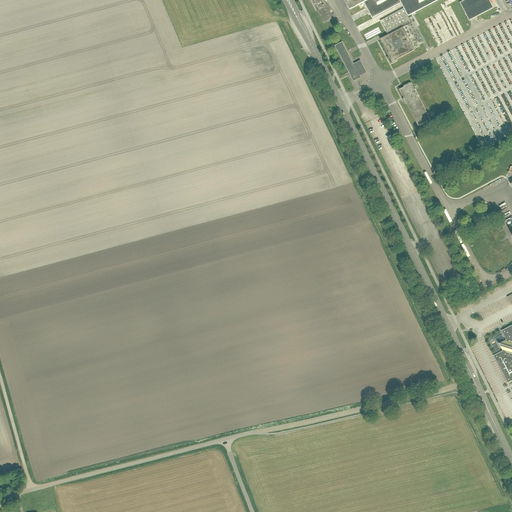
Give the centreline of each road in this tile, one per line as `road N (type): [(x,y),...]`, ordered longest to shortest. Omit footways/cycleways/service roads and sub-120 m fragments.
road 1 (tertiary): [(475,382),(288,0)]
road 2 (unclassified): [(3,498),(224,439)]
road 3 (track): [(254,432),(473,378)]
road 4 (unknown): [(511,12),(381,82)]
road 5 (unknown): [(381,82),(446,207)]
